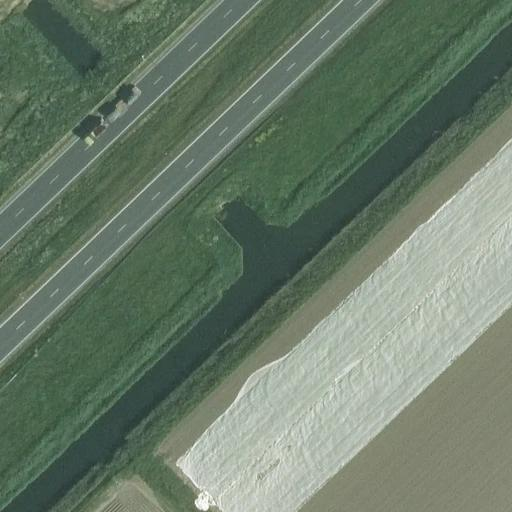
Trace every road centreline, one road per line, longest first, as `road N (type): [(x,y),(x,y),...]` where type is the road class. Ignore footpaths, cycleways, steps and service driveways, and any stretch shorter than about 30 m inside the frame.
road 1 (trunk): [(0,346),(362,0)]
road 2 (trunk): [(236,0),(0,227)]
